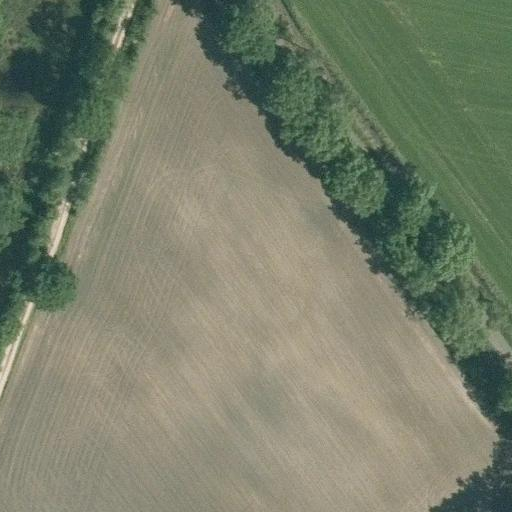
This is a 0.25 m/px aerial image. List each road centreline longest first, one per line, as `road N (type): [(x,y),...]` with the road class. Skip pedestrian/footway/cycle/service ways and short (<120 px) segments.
road 1 (unclassified): [(511,360),(246,0)]
road 2 (track): [(0,378),(132,0)]
